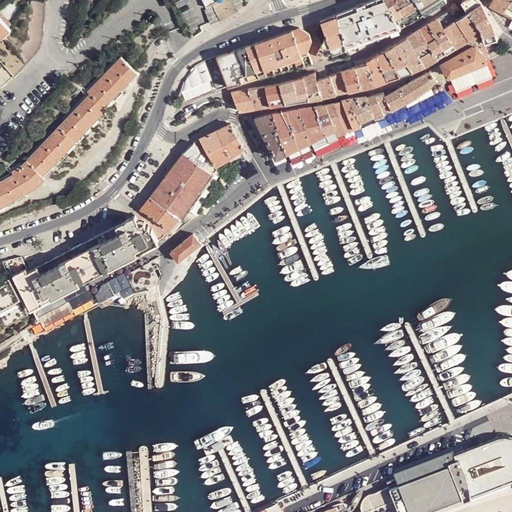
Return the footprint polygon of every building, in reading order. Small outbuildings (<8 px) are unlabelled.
[(220,19),(237,11),(231,0),(223,0),(213,5),(220,19)] [(231,0),(237,11),(245,5),(242,0),(231,0)] [(371,0),(360,4),(338,13),(347,49),(398,31),(402,28),(385,0),(371,0)] [(385,0),(402,28),(407,18),(416,13),(425,14),(415,0),(385,0)] [(446,0),(415,0),(425,14),(446,0)] [(482,2),(479,0),(464,0),(461,2),(468,12),(470,10),(482,31),(485,41),(492,39),(499,37),(493,24),(482,2)] [(497,7),(504,11),(511,0),(491,0),(489,3),(497,7)] [(34,55),(40,49),(43,40),(45,16),(46,9),(46,1),(31,1),(30,15),(29,29),(29,35),(26,42),(23,47),(18,52),(13,57),(4,66),(0,69),(0,89),(3,87),(9,82),(14,77),(24,67),(29,61),(34,55)] [(456,19),(468,12),(461,2),(450,9),(456,19)] [(211,23),(220,19),(213,5),(205,10),(211,23)] [(469,39),(456,19),(450,9),(439,17),(456,46),(469,39)] [(475,35),(482,31),(470,10),(468,12),(456,19),(469,39),(475,35)] [(317,54),(329,59),(348,55),(347,49),(338,13),(321,19),(326,35),(317,54)] [(0,35),(10,27),(0,16),(0,35)] [(451,49),(456,46),(439,17),(429,23),(447,52),(451,49)] [(443,55),(447,52),(429,23),(420,28),(438,57),(443,55)] [(0,41),(12,30),(10,27),(0,35),(0,41)] [(246,46),(259,77),(313,63),(308,51),(313,40),(310,32),(300,27),(246,46)] [(432,61),(438,57),(420,28),(408,37),(426,65),(432,61)] [(420,68),(426,65),(408,37),(395,44),(413,71),(420,68)] [(407,73),(413,71),(395,44),(386,50),(400,76),(407,73)] [(229,85),(259,77),(246,46),(217,56),(211,58),(203,61),(198,64),(195,66),(196,67),(194,68),(192,70),(185,81),(183,85),(182,89),(213,78),(217,88),(229,84),(229,85)] [(450,76),(464,70),(478,64),(485,61),(485,60),(486,58),(476,46),(472,46),(443,63),(448,75),(450,76)] [(394,78),(400,76),(386,50),(376,55),(388,80),(394,78)] [(381,82),(388,80),(376,55),(367,61),(368,63),(375,85),(381,82)] [(75,141),(107,107),(139,73),(122,56),(114,63),(89,90),(91,93),(60,126),(54,132),(28,160),(21,165),(13,170),(14,173),(0,181),(0,206),(26,192),(36,185),(42,180),(46,176),(44,175),(75,141)] [(87,88),(89,90),(114,63),(112,61),(87,88)] [(369,86),(375,85),(368,63),(356,66),(363,87),(369,86)] [(356,89),(363,87),(356,66),(342,70),(349,91),(356,89)] [(343,92),(349,91),(342,70),(330,74),(337,93),(341,92),(343,92)] [(420,76),(409,82),(417,96),(431,86),(436,78),(430,70),(420,76)] [(470,84),(464,70),(450,76),(448,75),(455,90),(470,84)] [(310,99),(323,97),(317,79),(316,73),(304,77),(310,99)] [(330,95),(337,93),(330,74),(317,79),(323,97),(330,95)] [(305,100),(310,99),(304,77),(293,79),(299,101),(305,100)] [(292,102),(299,101),(293,79),(280,83),(285,103),(292,102)] [(403,85),(397,89),(405,102),(417,96),(409,82),(403,85)] [(278,104),(285,103),(280,83),(266,85),(270,106),(278,104)] [(255,108),(270,106),(266,85),(249,89),(255,108)] [(431,86),(417,96),(420,101),(436,92),(431,86)] [(247,110),(255,108),(249,89),(232,92),(239,111),(247,110)] [(397,89),(386,96),(392,109),(399,106),(405,102),(397,89)] [(380,92),(376,94),(385,114),(389,112),(392,109),(386,96),(384,91),(380,92)] [(376,94),(368,97),(373,110),(375,115),(375,117),(380,116),(385,114),(376,94)] [(367,95),(350,98),(358,117),(359,117),(361,122),(375,115),(373,110),(368,97),(367,95)] [(417,96),(405,102),(408,107),(420,101),(417,96)] [(350,98),(342,100),(354,128),(358,126),(362,125),(361,122),(359,117),(358,117),(350,98)] [(342,100),(335,102),(347,130),(350,129),(354,128),(342,100)] [(335,102),(327,103),(336,128),(335,129),(337,134),(347,130),(335,102)] [(327,103),(315,105),(325,134),(335,129),(336,128),(327,103)] [(315,105),(300,107),(312,140),(322,135),(325,134),(315,105)] [(109,109),(107,107),(75,141),(77,143),(109,109)] [(294,109),(288,110),(299,146),(301,146),(308,142),(312,140),(300,107),(294,109)] [(280,111),(273,113),(287,152),(299,146),(288,110),(280,111)] [(264,115),(255,117),(275,158),(287,152),(273,113),(264,115)] [(194,142),(216,166),(245,148),(230,123),(200,138),(194,142)] [(335,129),(325,134),(330,143),(339,138),(337,134),(335,129)] [(26,157),(28,160),(54,132),(52,131),(26,157)] [(322,135),(312,140),(315,149),(327,144),(322,135)] [(77,143),(75,141),(44,175),(46,176),(77,143)] [(179,217),(183,219),(186,215),(190,209),(214,173),(217,168),(216,166),(194,142),(184,152),(151,196),(180,216),(179,217)] [(301,146),(299,146),(303,154),(312,150),(308,142),(301,146)] [(299,146),(287,152),(291,159),(303,154),(299,146)] [(11,167),(13,170),(21,165),(28,160),(26,157),(18,162),(11,167)] [(224,179),(217,168),(214,173),(190,209),(199,216),(224,179)] [(0,177),(0,181),(14,173),(13,170),(0,177)] [(0,210),(27,195),(26,192),(0,206),(0,210)] [(170,228),(171,227),(179,217),(180,216),(151,196),(141,208),(170,228)] [(14,274),(31,305),(32,306),(33,308),(63,293),(62,290),(158,240),(152,228),(151,228),(149,224),(147,225),(145,221),(140,223),(135,214),(126,219),(28,271),(26,267),(27,267),(24,261),(21,256),(6,260),(14,274)] [(171,251),(178,261),(202,243),(194,233),(171,251)] [(126,274),(134,289),(152,281),(158,277),(150,261),(126,274)] [(27,308),(31,305),(14,274),(10,277),(0,282),(0,308),(21,297),(27,308)] [(63,293),(33,308),(37,316),(38,317),(68,302),(70,301),(68,296),(66,297),(63,293)] [(105,305),(113,300),(111,296),(103,301),(105,305)] [(0,316),(2,321),(27,308),(21,297),(0,308),(0,316)] [(73,311),(68,302),(38,317),(40,321),(43,326),(73,311)] [(404,488),(394,492),(397,500),(401,511),(441,511),(466,503),(468,506),(475,503),(475,501),(511,486),(511,440),(510,440),(508,440),(506,441),(502,442),(480,451),(450,462),(448,457),(399,475),(404,488)] [(384,488),(374,493),(373,493),(370,494),(368,495),(365,497),(363,499),(362,502),(362,506),(362,509),(363,511),(380,511),(392,507),(384,488)] [(353,494),(337,502),(342,511),(357,502),(353,494)]
